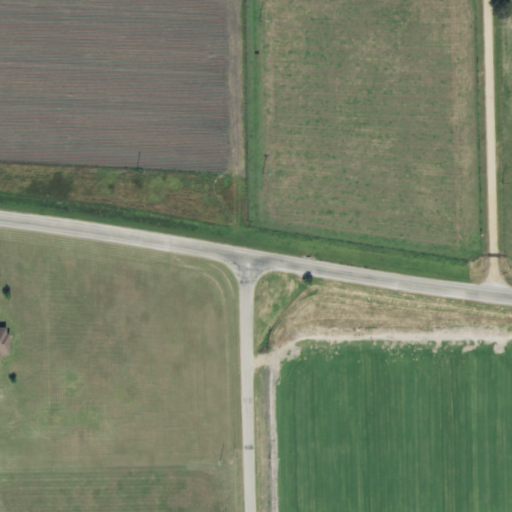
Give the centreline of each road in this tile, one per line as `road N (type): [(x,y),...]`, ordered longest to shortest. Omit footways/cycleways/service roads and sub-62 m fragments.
road 1 (secondary): [(0,217),(511,294)]
road 2 (residential): [(248,511),(245,258)]
